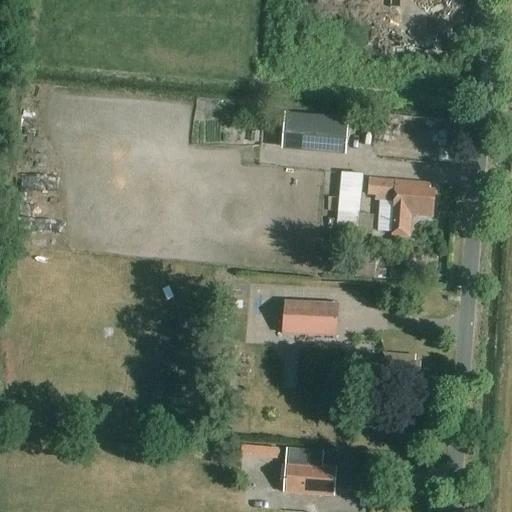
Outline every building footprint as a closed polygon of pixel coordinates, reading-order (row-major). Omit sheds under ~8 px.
[(303,0),(321,10),(326,0),(303,0)] [(347,120),(311,117),(283,114),(279,152),(344,158),(347,120)] [(358,215),(361,176),(341,174),(337,227),(354,228),(354,237),(371,238),(373,216),(358,215)] [(304,230),(328,231),(329,178),(305,178),(304,230)] [(431,219),(433,193),(428,192),(428,186),(368,182),(367,194),(380,195),(377,233),(390,234),(390,237),(408,238),(410,217),(431,219)] [(0,199),(0,209),(18,212),(20,203),(0,199)] [(390,242),(376,241),(375,254),(389,255),(390,242)] [(374,279),(375,259),(355,258),(353,278),(374,279)] [(318,264),(317,276),(337,278),(338,265),(318,264)] [(145,275),(142,294),(154,296),(157,277),(145,275)] [(223,312),(223,324),(233,324),(233,297),(214,297),(214,312),(223,312)] [(280,336),(335,339),(336,306),(282,303),(280,336)] [(418,383),(420,365),(414,364),(415,358),(382,356),(380,387),(412,389),(412,383),(418,383)] [(286,465),(284,493),(333,496),(335,468),(321,467),(322,453),(287,450),(286,465)] [(190,487),(189,465),(169,466),(170,488),(190,487)]
